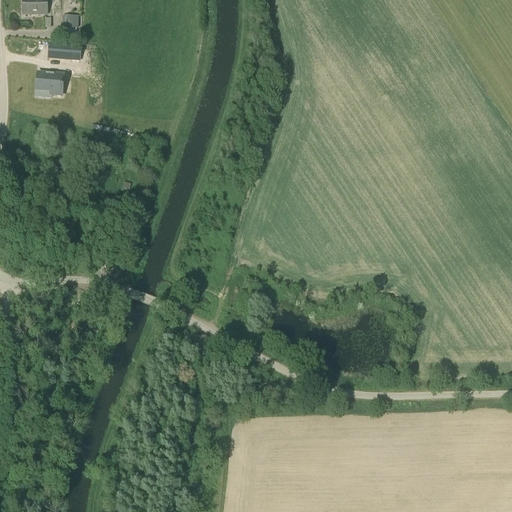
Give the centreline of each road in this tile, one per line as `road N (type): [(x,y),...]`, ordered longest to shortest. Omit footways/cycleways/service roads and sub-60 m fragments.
road 1 (unclassified): [(511,394),(338,392),(103,284),(54,279),(12,286)]
road 2 (unclassified): [(0,445),(12,286)]
